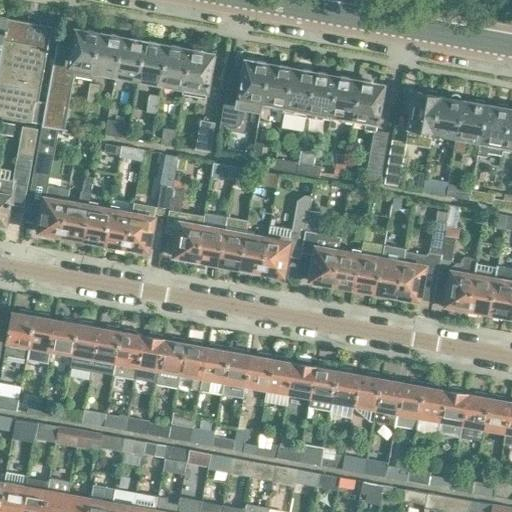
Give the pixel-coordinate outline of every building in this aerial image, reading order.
[(52,28),(8,20),(4,42),(3,42),(0,61),(0,116),(42,123),(46,102),(39,101),(52,28)] [(71,72),(77,73),(76,76),(92,79),(94,72),(92,72),(99,35),(97,35),(96,32),(88,30),(86,33),(76,31),(73,47),(57,44),(46,102),(42,123),(62,127),(71,72)] [(115,76),(122,39),(120,39),(119,36),(111,34),(109,37),(99,35),(92,72),(94,72),(115,76)] [(138,81),(144,43),(143,43),(142,40),(134,39),(132,41),(122,39),(115,76),(138,81)] [(161,85),(167,48),(158,46),(157,43),(149,41),(147,44),(144,43),(138,81),(161,85)] [(183,89),(190,52),(180,50),(179,47),(171,45),(169,48),(167,48),(161,85),(183,89)] [(190,52),(183,89),(182,93),(206,97),(213,56),(203,54),(202,51),(195,50),(192,52),(190,52)] [(261,110),(261,107),(269,66),(267,66),(266,63),(258,61),(256,64),(245,62),(242,78),(229,76),(220,128),(226,123),(229,126),(232,127),(237,126),(240,124),(242,121),(242,117),(240,113),(248,108),(261,110)] [(284,111),(292,70),(290,70),(289,67),(281,65),(279,68),(269,66),(261,107),(272,109),(272,106),(283,108),(282,111),(284,111)] [(308,112),(315,74),(313,74),(312,71),(303,69),(302,72),(292,70),(284,111),(295,113),(296,110),(307,112),(308,112)] [(331,116),(337,78),(327,77),(326,74),(318,72),(317,75),(315,74),(308,112),(307,112),(306,116),(323,119),(323,118),(331,119),(331,116)] [(354,120),(360,83),(350,81),(348,78),(341,76),(339,79),(337,78),(331,116),(344,118),(343,121),(354,123),(355,120),(354,120)] [(362,83),(360,83),(354,120),(355,120),(367,122),(365,129),(374,131),(365,180),(380,183),(389,132),(376,129),(384,87),(373,85),(372,82),(364,80),(362,83)] [(97,102),(100,84),(91,82),(87,100),(97,102)] [(432,135),(439,96),(437,93),(428,91),(425,93),(414,92),(405,142),(393,139),(385,183),(400,186),(407,144),(430,147),(432,135)] [(156,113),(159,95),(150,94),(147,112),(156,113)] [(456,139),(463,102),(461,101),(462,100),(461,97),(458,95),(455,94),(452,96),(451,98),(451,99),(440,97),(440,96),(439,96),(432,135),(456,139)] [(480,143),(487,105),(485,101),(476,100),(473,103),(463,102),(456,139),(454,151),(466,153),(468,141),(480,143)] [(503,150),(510,110),(509,106),(499,104),(496,107),(487,106),(487,105),(480,143),(478,154),(488,156),(488,152),(503,155),(503,150)] [(511,110),(510,110),(503,150),(511,151),(511,110)] [(216,122),(215,122),(201,119),(195,149),(210,151),(216,122)] [(115,120),(113,134),(126,137),(129,123),(115,120)] [(3,122),(1,134),(14,136),(16,125),(3,122)] [(37,128),(24,126),(23,126),(13,180),(0,177),(0,225),(6,226),(10,204),(23,206),(37,128)] [(168,133),(166,144),(165,145),(174,146),(176,134),(168,133)] [(255,142),(252,160),(261,162),(265,144),(255,142)] [(129,158),(131,147),(122,145),(120,157),(129,158)] [(297,172),(298,163),(299,162),(276,158),(274,169),(297,172)] [(48,163),(36,161),(35,161),(31,185),(44,187),(48,163)] [(214,162),(212,172),(225,175),(227,164),(214,162)] [(299,162),(298,163),(297,172),(319,176),(320,172),(321,165),(299,162)] [(430,176),(445,181),(450,168),(435,163),(430,176)] [(334,164),(332,174),(340,175),(342,166),(334,164)] [(257,170),(255,183),(278,187),(280,175),(257,170)] [(91,193),(94,177),(86,175),(83,190),(81,190),(79,201),(68,199),(60,239),(70,241),(74,238),(82,240),(89,203),(90,203),(91,193)] [(103,178),(94,177),(91,193),(100,195),(103,178)] [(430,182),(428,192),(446,195),(448,185),(430,182)] [(60,239),(68,199),(69,188),(48,184),(39,232),(49,234),(51,238),(60,239)] [(169,209),(173,186),(162,184),(158,207),(169,209)] [(470,199),(472,189),(448,185),(446,195),(470,199)] [(185,188),(173,186),(169,209),(181,211),(185,188)] [(493,203),(494,198),(495,193),(472,189),(470,199),(493,203)] [(300,259),(309,211),(312,197),(306,196),(305,201),(299,201),(294,230),(270,225),(268,235),(260,276),(270,277),(273,275),(283,277),(287,257),(300,259)] [(511,211),(511,200),(494,198),(493,203),(493,208),(511,211)] [(229,202),(227,216),(226,218),(227,218),(235,219),(238,203),(229,202)] [(111,207),(90,203),(89,203),(82,240),(84,240),(86,244),(92,245),(95,242),(104,244),(111,207)] [(125,251),(132,211),(111,207),(104,244),(114,246),(116,249),(125,251)] [(154,215),(132,211),(125,251),(135,253),(139,250),(147,252),(154,215)] [(338,250),(339,250),(341,236),(318,232),(321,213),(309,211),(300,259),(304,260),(305,253),(315,255),(310,281),(319,283),(322,286),(332,288),(338,250)] [(225,228),(227,218),(226,218),(227,216),(217,214),(215,225),(203,223),(196,264),(205,265),(208,263),(218,265),(225,228)] [(505,229),(507,216),(497,215),(495,228),(505,229)] [(196,264),(203,223),(181,219),(174,256),(183,258),(186,262),(196,264)] [(433,302),(441,259),(447,226),(446,226),(447,222),(435,219),(430,251),(426,254),(405,251),(403,262),(397,299),(407,301),(410,298),(433,302)] [(362,242),(365,226),(357,224),(354,241),(362,242)] [(376,292),(381,258),(384,246),(384,245),(371,242),(374,227),(365,226),(362,242),(363,242),(360,254),(354,289),(356,289),(358,291),(364,293),(367,290),(376,292)] [(460,228),(447,226),(441,259),(452,261),(457,237),(459,237),(460,228)] [(246,232),(225,228),(218,265),(219,265),(222,269),(227,270),(230,267),(239,268),(246,232)] [(387,230),(384,245),(384,246),(392,248),(395,232),(387,230)] [(260,276),(268,235),(246,232),(239,268),(248,270),(251,274),(260,276)] [(360,254),(339,250),(338,250),(332,288),(342,290),(345,287),(354,289),(360,254)] [(475,272),(476,263),(477,262),(474,258),(465,257),(461,259),(461,263),(457,262),(453,265),(446,305),(455,306),(458,309),(467,311),(475,272)] [(397,299),(403,262),(381,258),(376,292),(385,293),(387,297),(397,299)] [(489,312),(498,266),(476,263),(475,272),(467,311),(477,313),(481,311),(489,312)] [(511,316),(511,309),(511,268),(498,266),(489,312),(490,313),(494,316),(499,317),(502,315),(511,316)] [(29,345),(35,312),(20,309),(20,313),(12,311),(5,354),(27,358),(29,345)] [(51,349),(56,319),(49,318),(50,315),(35,312),(29,345),(51,349)] [(73,353),(79,320),(64,317),(64,320),(56,319),(51,349),(73,353)] [(73,353),(70,365),(92,369),(100,327),(92,326),(93,322),(79,320),(73,353)] [(100,327),(92,369),(114,373),(122,328),(107,325),(107,328),(100,327)] [(135,378),(143,335),(136,334),(137,330),(122,328),(114,373),(113,374),(135,378)] [(135,378),(156,382),(164,339),(163,339),(164,335),(151,333),(150,336),(143,335),(135,378)] [(178,388),(181,373),(187,339),(172,337),(172,340),(164,339),(156,382),(156,384),(178,388)] [(202,376),(208,347),(201,345),(202,342),(187,339),(181,373),(194,375),(192,388),(201,390),(204,377),(202,376)] [(201,390),(222,394),(230,347),(215,344),(215,348),(208,347),(202,376),(204,377),(201,390)] [(230,347),(222,394),(243,398),(246,384),(251,355),(244,354),(244,350),(230,347)] [(267,388),(273,355),(259,352),(258,356),(251,355),(246,384),(267,388)] [(289,392),(294,363),(287,361),(288,357),(273,355),(267,388),(265,400),(287,403),(289,392)] [(311,396),(316,366),(309,365),(309,362),(296,359),(296,363),(294,363),(289,392),(311,396)] [(330,410),(338,367),(323,364),(323,368),(316,366),(311,396),(309,407),(330,410)] [(351,418),(353,406),(359,374),(352,373),(353,369),(338,367),(330,410),(330,415),(351,418)] [(373,421),(381,375),(367,372),(366,375),(359,374),(353,406),(370,421),(373,421)] [(382,375),(373,421),(395,425),(403,382),(395,381),(396,377),(382,375)] [(1,380),(0,386),(0,392),(21,397),(24,384),(1,380)] [(416,429),(425,382),(410,380),(410,383),(403,382),(395,425),(416,429)] [(416,429),(416,432),(437,436),(438,433),(446,390),(439,389),(440,385),(425,382),(416,429)] [(446,390),(438,433),(460,437),(467,394),(460,393),(461,389),(448,387),(447,390),(446,390)] [(467,394),(460,437),(481,441),(484,427),(490,394),(475,392),(475,395),(467,394)] [(19,397),(0,394),(0,406),(17,410),(19,397)] [(505,431),(511,402),(505,401),(505,397),(490,394),(484,427),(505,431)] [(39,414),(41,406),(28,404),(27,411),(39,414)] [(82,422),(84,414),(72,412),(73,407),(63,405),(61,418),(82,422)] [(41,406),(39,414),(51,416),(52,408),(41,406)] [(126,430),(128,415),(120,413),(120,416),(106,413),(104,426),(126,430)] [(0,428),(14,431),(16,418),(0,414),(0,428)] [(100,416),(84,414),(82,422),(98,424),(100,416)] [(236,440),(234,449),(256,453),(257,444),(247,442),(249,430),(246,430),(248,419),(244,418),(244,415),(240,414),(236,440)] [(134,419),(132,431),(147,434),(150,421),(134,419)] [(36,430),(38,422),(26,420),(25,428),(36,430)] [(171,425),(150,421),(147,434),(169,438),(171,425)] [(38,422),(36,429),(51,432),(52,424),(38,422)] [(191,442),(193,427),(172,423),(171,425),(169,438),(191,442)] [(78,446),(81,429),(59,425),(57,439),(56,441),(78,446)] [(214,436),(215,431),(193,427),(191,442),(212,446),(214,436)] [(100,450),(103,434),(103,433),(81,429),(78,446),(100,450)] [(122,450),(124,437),(110,435),(107,448),(122,450)] [(236,440),(214,436),(212,446),(234,449),(236,440)] [(143,454),(146,441),(124,437),(122,450),(143,454)] [(165,457),(167,445),(146,441),(143,454),(144,455),(145,453),(165,457)] [(277,457),(279,445),(269,443),(268,446),(257,444),(256,453),(277,457)] [(187,462),(189,449),(167,445),(165,457),(166,457),(166,458),(187,462)] [(299,461),(300,453),(301,449),(279,445),(277,457),(299,461)] [(208,466),(211,453),(189,449),(187,462),(208,466)] [(229,472),(232,457),(211,453),(208,466),(209,466),(209,468),(229,472)] [(320,465),(322,457),(300,453),(299,461),(320,465)] [(342,469),(345,455),(336,453),(335,459),(322,457),(320,465),(342,469)] [(345,455),(342,469),(364,473),(366,459),(345,455)] [(251,476),(254,461),(232,457),(229,472),(251,476)] [(366,459),(364,473),(380,476),(383,462),(366,459)] [(273,480),(275,465),(254,461),(251,476),(273,480)] [(295,482),(297,469),(275,465),(273,480),(272,481),(295,486),(296,482),(295,482)] [(407,480),(409,472),(397,470),(398,467),(387,466),(385,476),(407,480)] [(316,486),(319,473),(297,469),(295,482),(296,482),(316,486)] [(6,471),(4,482),(0,504),(0,511),(21,511),(27,479),(28,476),(6,471)] [(421,474),(409,472),(407,480),(420,482),(421,474)] [(339,484),(340,476),(319,473),(316,486),(339,490),(340,485),(339,484)] [(352,487),(354,479),(340,476),(339,484),(340,485),(352,487)] [(450,488),(452,481),(434,477),(433,485),(450,488)] [(27,479),(21,511),(43,511),(49,483),(27,479)] [(65,511),(69,493),(70,493),(71,483),(49,479),(49,483),(43,511),(65,511)] [(496,484),(475,480),(472,492),(494,496),(496,484)] [(511,499),(511,483),(496,480),(496,484),(494,496),(511,499)] [(464,483),(452,481),(450,488),(462,490),(464,483)] [(382,493),(384,484),(373,482),(371,491),(382,493)] [(395,495),(397,487),(384,484),(382,493),(395,495)] [(425,504),(427,492),(407,488),(404,500),(425,504)] [(446,511),(449,496),(427,492),(425,504),(424,508),(446,511)] [(88,511),(91,497),(70,493),(69,493),(65,511),(88,511)] [(177,511),(179,504),(167,502),(168,497),(158,496),(157,501),(155,511),(177,511)] [(469,508),(470,500),(449,496),(446,511),(449,511),(469,511),(470,508),(469,508)] [(110,511),(112,501),(91,497),(88,511),(110,511)] [(199,511),(202,501),(180,497),(179,504),(177,511),(199,511)] [(155,511),(157,501),(149,499),(148,507),(134,505),(132,511),(155,511)] [(490,511),(492,503),(470,500),(469,508),(470,508),(490,511)] [(132,511),(134,505),(112,501),(110,511),(132,511)] [(202,501),(199,511),(222,511),(223,505),(202,501)] [(267,511),(268,507),(247,503),(245,509),(245,511),(244,511),(267,511)] [(511,511),(511,507),(492,503),(490,511),(491,511),(511,511)]
